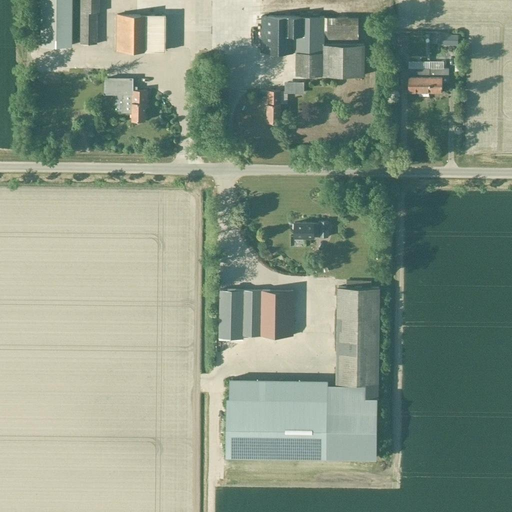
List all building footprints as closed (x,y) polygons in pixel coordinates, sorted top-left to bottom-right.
[(71,0),(41,0),(40,46),(71,46),(71,0)] [(80,0),(80,45),(96,45),(97,13),(98,13),(98,0),(80,0)] [(164,51),(165,15),(117,15),(116,50),(164,51)] [(358,17),(324,17),(261,16),(261,52),(296,52),(296,75),(363,76),(364,45),(323,44),(323,39),(358,40),(358,17)] [(458,35),(440,34),(439,45),(458,46),(458,35)] [(429,92),(442,92),(442,82),(448,82),(449,69),(429,69),(429,70),(429,92)] [(429,92),(429,70),(409,70),(401,70),(401,86),(409,86),(409,92),(429,92)] [(145,121),(145,108),(147,108),(147,90),(132,90),(132,102),(132,120),(145,121)] [(267,122),(280,122),(280,104),(279,104),(279,96),(280,96),(280,91),(267,91),(267,104),(267,122)] [(313,237),(319,237),(328,237),(328,221),(319,221),(319,224),(313,224),(313,223),(294,223),(294,237),(313,237)] [(377,383),(379,288),(371,288),(371,282),(346,281),(346,287),(338,287),(336,383),(377,383)] [(243,339),(243,335),(244,290),(219,289),(218,338),(243,339)] [(257,335),(258,290),(244,290),(243,335),(257,335)] [(258,290),(257,335),(293,335),(294,291),(258,290)] [(376,457),(377,383),(336,383),(328,383),(327,398),(327,456),(376,457)] [(327,398),(229,397),(228,455),(327,456),(327,398)]
